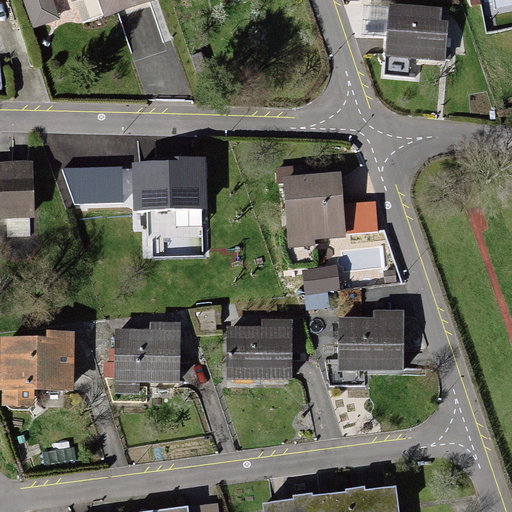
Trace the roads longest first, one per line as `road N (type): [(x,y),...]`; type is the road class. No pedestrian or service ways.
road 1 (residential): [(0,504),(471,434)]
road 2 (residential): [(370,132),(0,120)]
road 3 (residential): [(370,132),(471,434)]
road 4 (residential): [(511,143),(370,132)]
road 5 (residential): [(327,0),(370,132)]
